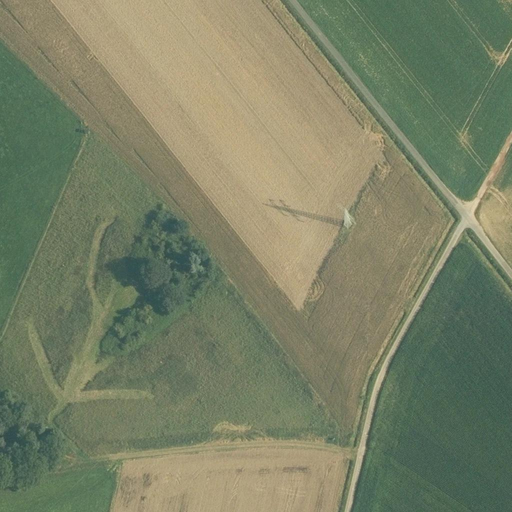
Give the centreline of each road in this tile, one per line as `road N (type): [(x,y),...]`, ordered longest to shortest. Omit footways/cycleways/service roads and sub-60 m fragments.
road 1 (unclassified): [(347,511),(384,369),(465,217)]
road 2 (track): [(465,217),(292,0)]
